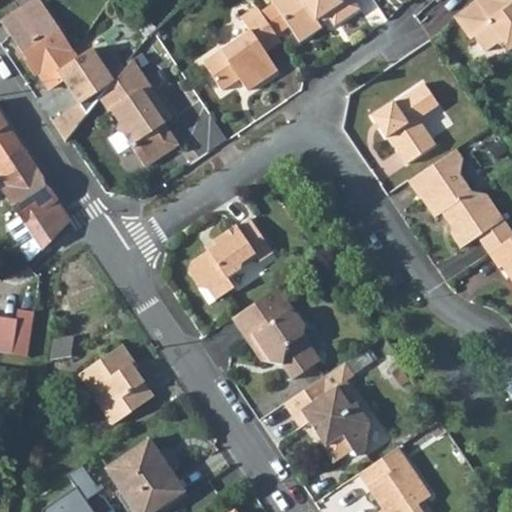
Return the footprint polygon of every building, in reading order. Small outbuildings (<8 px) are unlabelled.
[(37,0),(31,0),(1,20),(48,88),(63,79),(78,102),(52,122),(66,142),(69,138),(101,97),(124,68),(108,44),(94,54),(90,49),(76,57),(37,0)] [(317,19),(326,13),(335,25),(360,8),(354,0),(271,0),(299,41),(322,26),(317,19)] [(511,0),(482,0),(482,6),(473,5),(456,17),(472,39),(476,37),(486,52),(499,43),(505,52),(511,46),(511,0)] [(278,69),(266,51),(281,41),(257,6),(241,16),(250,30),(203,61),(222,89),(239,78),(247,90),(278,69)] [(171,118),(132,59),(124,68),(101,97),(111,112),(114,111),(122,123),(118,127),(144,165),(169,148),(162,138),(169,133),(163,123),(171,118)] [(407,164),(436,145),(418,118),(439,105),(425,83),(395,103),(393,101),(371,115),(386,137),(388,136),(407,164)] [(483,114),(494,105),(483,93),(472,101),(483,114)] [(490,122),(496,129),(507,120),(500,113),(490,122)] [(0,163),(22,149),(0,115),(0,163)] [(501,133),(511,145),(511,126),(507,120),(496,129),(500,134),(501,133)] [(162,138),(169,148),(176,144),(169,133),(162,138)] [(22,149),(0,163),(0,173),(9,187),(4,190),(23,219),(39,245),(42,249),(66,222),(67,219),(22,149)] [(460,174),(463,159),(456,149),(408,181),(420,199),(421,198),(435,217),(442,213),(445,210),(453,223),(452,228),(451,234),(460,248),(478,237),(503,220),(487,195),(471,191),(460,174)] [(442,213),(452,228),(453,223),(445,210),(442,213)] [(250,218),(237,227),(236,225),(212,240),(216,245),(208,251),(191,262),(189,272),(199,287),(208,289),(215,300),(234,287),(227,277),(240,268),(241,262),(245,260),(251,261),(256,257),(259,261),(273,252),(250,218)] [(39,245),(23,219),(10,227),(27,253),(39,245)] [(511,232),(503,220),(478,237),(489,253),(511,237),(511,232)] [(511,237),(489,253),(499,268),(502,266),(511,280),(511,237)] [(204,246),(208,251),(216,245),(212,240),(204,246)] [(276,302),(289,294),(282,284),(232,317),(262,361),(282,365),(292,379),(320,361),(303,335),(309,324),(299,310),(290,308),(283,313),(276,302)] [(276,302),(283,313),(290,308),(299,310),(289,294),(276,302)] [(36,311),(19,309),(18,319),(13,353),(30,356),(36,311)] [(0,351),(13,353),(18,319),(0,316),(0,351)] [(153,396),(131,364),(134,362),(122,344),(78,375),(112,424),(153,396)] [(345,361),(284,403),(300,427),(309,422),(324,444),(322,445),(333,461),(353,449),(364,451),(369,423),(356,404),(360,401),(346,380),(354,375),(345,361)] [(106,468),(135,511),(152,511),(177,495),(165,476),(172,472),(149,438),(106,468)] [(414,503),(428,495),(398,447),(359,473),(380,507),(382,511),(419,511),(420,511),(414,503)] [(93,511),(85,499),(99,490),(81,464),(66,474),(74,486),(41,508),(40,511),(93,511)] [(165,476),(177,495),(184,490),(172,472),(165,476)]
